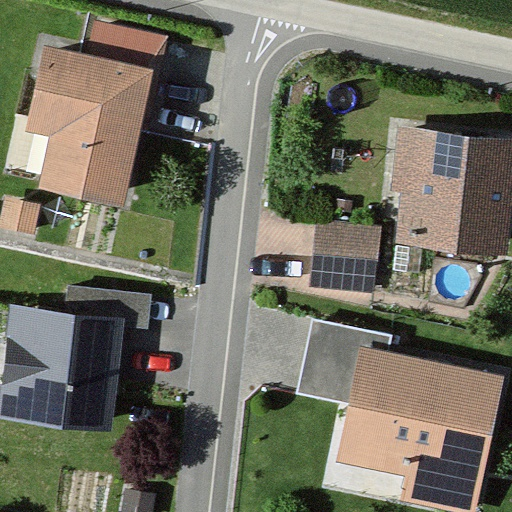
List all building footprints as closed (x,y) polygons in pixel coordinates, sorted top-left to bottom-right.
[(160,66),(56,45),(38,131),(60,136),(51,183),(133,199),(160,66)] [(511,130),(400,121),(393,192),(417,194),(414,237),(511,245),(511,130)] [(381,223),(316,216),(308,288),(373,295),(381,223)] [(124,311),(12,301),(1,416),(114,426),(124,311)] [(393,330),(314,313),(297,392),(350,404),(339,456),(405,470),(399,496),(475,511),(505,371),(389,347),(393,330)]
